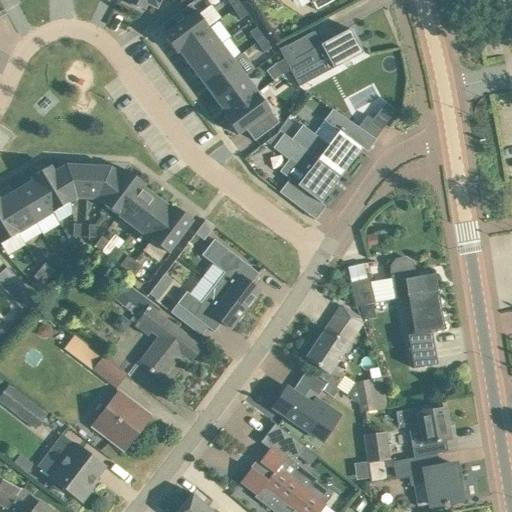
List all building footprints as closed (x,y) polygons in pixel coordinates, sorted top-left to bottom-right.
[(140,7),(143,9),(146,3),(156,8),(159,0),(126,0),(126,1),(129,2),(130,5),(138,8),(140,7)] [(227,0),(233,8),(240,4),(237,0),(227,0)] [(307,0),(310,4),(312,3),(316,10),(333,1),(333,0),(307,0)] [(247,14),(240,4),(233,8),(240,19),(247,14)] [(175,53),(179,50),(208,28),(195,11),(162,35),(175,53)] [(256,42),(263,37),(256,27),(249,32),(256,42)] [(179,50),(191,66),(220,44),(208,28),(179,50)] [(283,48),(279,50),(293,75),(299,72),(327,57),(333,69),(362,53),(349,29),(319,45),(312,33),(314,32),(313,31),(289,45),(287,46),(286,46),(283,48)] [(270,47),(263,38),(256,43),(263,52),(270,47)] [(191,66),(203,82),(232,60),(220,44),(191,66)] [(281,74),(289,70),(283,59),(276,63),(281,74)] [(203,82),(214,99),(244,76),(232,60),(203,82)] [(288,70),(281,74),(287,85),(295,81),(289,70),(288,70)] [(214,99),(226,115),(256,92),(244,76),(214,99)] [(223,117),(236,135),(244,129),(269,111),(269,110),(256,92),(226,115),(223,117)] [(301,126),(291,140),(340,177),(353,159),(353,160),(362,148),(349,139),(358,127),(331,109),(322,121),(336,131),(327,145),(301,126)] [(269,111),(244,129),(254,141),(278,123),(269,111)] [(366,115),(357,127),(358,127),(363,131),(374,139),(383,127),(366,115)] [(287,119),(278,131),(283,134),(283,133),(284,134),(292,123),(287,119)] [(283,134),(272,149),(306,174),(298,185),(290,179),(279,193),(298,208),(308,195),(320,204),(340,177),(291,140),(283,134)] [(53,172),(71,201),(76,198),(86,198),(87,166),(66,165),(53,172)] [(32,180),(52,212),(71,201),(53,172),(49,166),(30,177),(32,180)] [(121,176),(109,167),(87,166),(86,198),(95,199),(101,203),(121,176)] [(101,203),(118,216),(141,186),(143,183),(125,170),(121,176),(101,203)] [(16,190),(35,222),(52,212),(32,180),(16,190)] [(118,216),(134,228),(156,198),(141,186),(118,216)] [(0,199),(0,202),(18,232),(35,222),(16,190),(0,199)] [(156,198),(134,228),(149,239),(172,210),(156,198)] [(0,243),(18,232),(0,202),(0,243)] [(174,207),(172,210),(149,239),(167,253),(192,220),(174,207)] [(205,220),(195,234),(203,240),(214,226),(205,220)] [(73,224),(72,237),(79,237),(80,224),(73,224)] [(102,236),(94,246),(100,251),(108,241),(102,236)] [(213,239),(201,255),(223,272),(213,286),(245,309),(259,290),(250,284),(258,273),(213,239)] [(68,240),(61,249),(67,254),(74,245),(68,240)] [(114,246),(107,256),(113,261),(121,251),(114,246)] [(47,259),(58,267),(62,260),(52,253),(47,259)] [(120,266),(127,271),(134,261),(127,256),(120,266)] [(389,275),(393,298),(437,291),(434,274),(413,278),(412,271),(414,271),(411,262),(404,258),(396,259),(391,266),(392,274),(389,275)] [(134,261),(127,271),(134,276),(141,267),(134,261)] [(44,262),(38,269),(49,277),(54,270),(44,262)] [(49,277),(38,269),(33,276),(43,284),(49,277)] [(13,274),(0,286),(21,308),(33,297),(13,274)] [(155,287),(149,294),(158,301),(173,280),(164,274),(155,287)] [(350,283),(356,307),(376,303),(370,278),(350,283)] [(151,303),(126,284),(115,299),(140,318),(137,321),(138,321),(134,326),(149,337),(152,332),(158,337),(139,363),(161,380),(174,362),(173,362),(179,353),(190,361),(201,346),(162,317),(149,307),(151,303)] [(186,292),(176,304),(213,332),(221,322),(230,329),(245,309),(213,286),(200,302),(186,292)] [(393,298),(394,299),(408,297),(414,334),(407,336),(413,369),(437,365),(431,332),(444,330),(437,291),(393,298)] [(341,306),(306,358),(317,366),(323,369),(318,377),(322,379),(322,380),(327,382),(328,383),(333,387),(342,374),(331,366),(347,342),(355,331),(348,327),(355,315),(353,314),(341,306)] [(73,334),(63,347),(64,348),(80,360),(92,370),(114,387),(124,374),(103,357),(75,335),(73,334)] [(353,383),(359,414),(387,408),(381,377),(353,383)] [(326,383),(321,390),(333,398),(338,390),(333,387),(328,383),(327,382),(326,383)] [(287,387),(273,408),(298,425),(320,440),(325,433),(338,414),(316,399),(312,404),(287,387)] [(15,394),(3,409),(32,431),(44,416),(15,394)] [(147,416),(131,404),(119,394),(94,426),(123,448),(147,416)] [(413,409),(396,412),(398,426),(407,424),(411,445),(424,443),(435,441),(435,443),(438,442),(438,441),(445,439),(449,439),(444,408),(433,410),(432,405),(413,409)] [(254,497),(273,511),(319,511),(325,506),(324,505),(331,496),(313,482),(315,479),(293,461),(304,446),(275,423),(260,442),(269,449),(253,469),(251,468),(240,482),(256,494),(254,497)] [(384,460),(389,460),(385,432),(362,435),(366,463),(367,463),(385,461),(384,460)] [(55,483),(53,486),(62,494),(65,490),(81,503),(93,487),(91,485),(105,466),(76,443),(49,478),(55,483)] [(392,463),(395,480),(408,477),(410,486),(413,486),(416,506),(430,504),(431,507),(447,504),(447,503),(460,500),(454,464),(438,467),(436,455),(392,463)] [(387,480),(385,461),(367,463),(370,482),(387,480)] [(38,503),(20,490),(1,480),(0,482),(0,504),(7,509),(11,503),(22,511),(52,511),(39,502),(38,503)] [(213,511),(192,493),(175,511),(213,511)]
